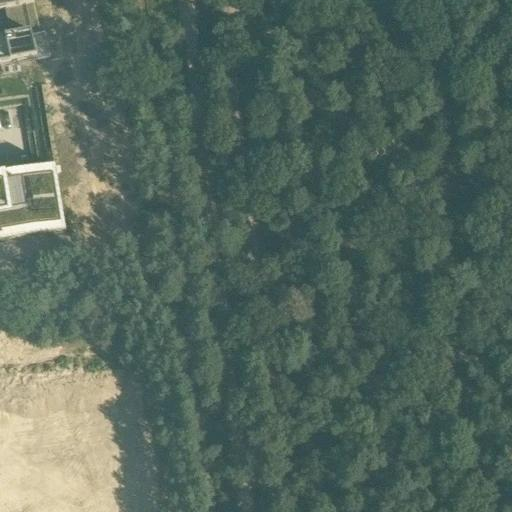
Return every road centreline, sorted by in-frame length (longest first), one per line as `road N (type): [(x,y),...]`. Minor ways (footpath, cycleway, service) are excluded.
road 1 (track): [(245,511),(183,0)]
road 2 (track): [(226,0),(288,511)]
road 3 (track): [(218,310),(511,365)]
road 4 (track): [(240,28),(377,44),(511,86)]
